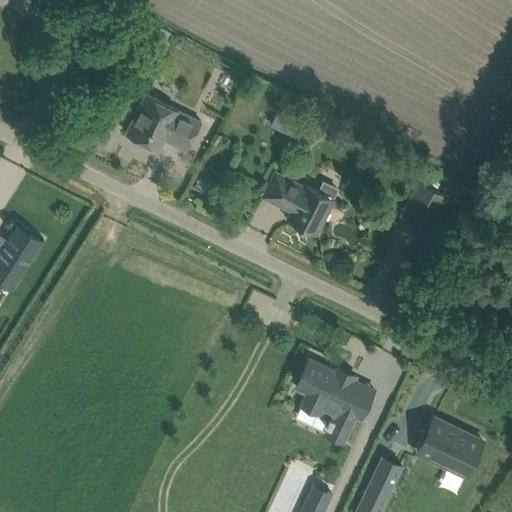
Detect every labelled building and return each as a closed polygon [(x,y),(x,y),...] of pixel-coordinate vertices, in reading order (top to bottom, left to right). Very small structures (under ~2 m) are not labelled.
[(146,93),(135,114),(126,132),(158,148),(165,135),(172,139),(171,141),(187,149),(201,121),(146,93)] [(295,135),(304,118),(281,107),(273,124),(295,135)] [(315,233),(333,197),(339,187),(324,179),(318,190),(306,184),(304,187),(276,173),(265,195),(293,209),(288,219),(315,233)] [(429,231),(448,195),(420,180),(400,215),(429,231)] [(0,280),(4,283),(5,282),(12,287),(11,288),(12,289),(15,284),(21,273),(22,274),(26,266),(32,256),(33,256),(44,238),(43,238),(42,239),(17,224),(18,222),(17,222),(6,239),(7,240),(5,242),(0,238),(0,280)] [(244,313),(284,329),(291,311),(275,305),(278,297),(254,287),(244,313)] [(301,377),(296,386),(300,388),(307,392),(323,399),(317,411),(329,417),(326,424),(329,426),(326,432),(343,440),(359,408),(369,386),(354,379),(336,370),(310,358),(300,377),(301,377)] [(423,436),(417,449),(468,474),(484,441),(433,416),(426,430),(427,430),(424,436),(423,436)] [(383,455),(358,506),(369,511),(378,511),(402,464),(383,455)] [(314,484),(303,508),(312,511),(322,511),(332,492),(314,484)]
